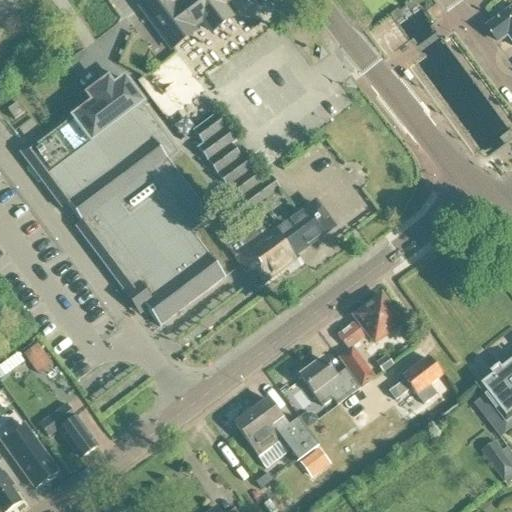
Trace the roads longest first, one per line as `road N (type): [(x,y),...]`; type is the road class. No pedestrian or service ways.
road 1 (tertiary): [(190,408),(472,195)]
road 2 (secondary): [(472,195),(316,0)]
road 3 (tertiary): [(49,511),(190,408)]
